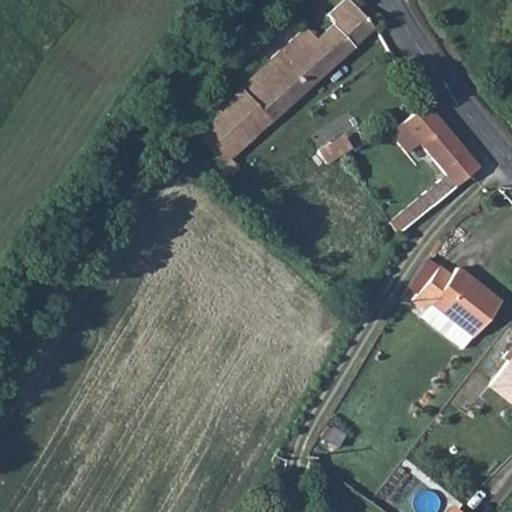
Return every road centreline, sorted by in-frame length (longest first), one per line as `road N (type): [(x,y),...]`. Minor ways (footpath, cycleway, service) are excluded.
road 1 (unknown): [(296,465),(325,396),(412,247),(507,164)]
road 2 (tertiary): [(511,169),(388,0)]
